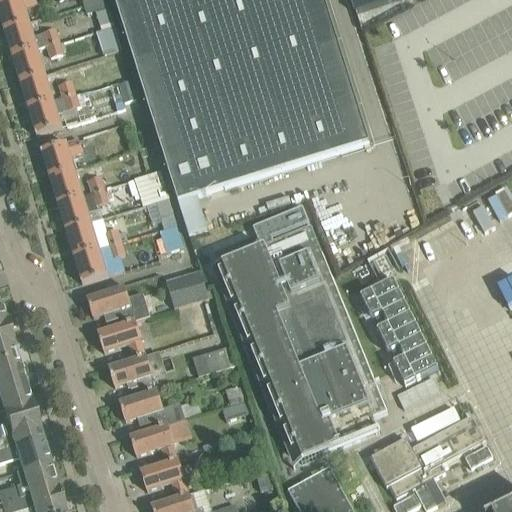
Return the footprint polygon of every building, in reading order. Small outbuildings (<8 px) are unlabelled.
[(17,0),(0,5),(0,17),(5,33),(31,25),(26,11),(38,7),(36,0),(17,0)] [(116,0),(181,206),(371,147),(324,0),(116,0)] [(351,0),(356,15),(403,0),(351,0)] [(104,1),(84,7),(88,17),(96,14),(107,11),(104,1)] [(5,33),(13,60),(39,52),(35,39),(31,25),(5,33)] [(57,33),(35,39),(39,52),(47,49),(61,45),(57,33)] [(61,45),(47,49),(51,62),(64,58),(61,45)] [(13,60),(21,86),(47,78),(43,64),(39,52),(13,60)] [(21,86),(29,113),(55,105),(47,78),(21,86)] [(120,87),(126,107),(140,102),(134,82),(120,87)] [(74,85),(61,88),(65,101),(77,98),(74,85)] [(77,98),(65,101),(69,113),(81,110),(77,98)] [(55,105),(29,113),(38,139),(63,131),(55,105)] [(42,155),(51,182),(76,174),(72,160),(84,156),(80,143),(68,147),(42,155)] [(51,182),(59,208),(84,200),(94,197),(90,184),(80,187),(76,174),(51,182)] [(90,184),(94,197),(107,193),(103,180),(90,184)] [(107,193),(94,197),(98,210),(111,206),(107,193)] [(59,208),(67,234),(103,223),(100,213),(99,213),(98,210),(94,197),(84,200),(59,208)] [(157,206),(165,233),(177,230),(178,229),(170,202),(157,206)] [(103,223),(67,234),(75,260),(100,252),(111,249),(107,236),(103,223)] [(177,230),(165,233),(160,235),(167,256),(184,251),(177,230)] [(214,271),(295,472),(381,436),(375,422),(388,416),(312,231),(214,271)] [(124,245),(129,243),(126,233),(121,235),(121,232),(107,236),(111,249),(124,245)] [(124,245),(111,249),(113,257),(114,261),(128,257),(124,245)] [(100,252),(75,260),(83,287),(109,279),(103,260),(113,257),(111,249),(100,252)] [(167,285),(176,314),(210,303),(201,274),(167,285)] [(395,285),(362,302),(373,323),(384,317),(389,328),(378,334),(389,355),(399,349),(406,363),(395,368),(405,389),(439,372),(395,285)] [(126,291),(88,302),(94,322),(105,319),(107,326),(122,321),(124,329),(151,321),(144,297),(130,302),(126,291)] [(498,294),(455,314),(466,336),(509,316),(498,294)] [(205,316),(190,321),(194,336),(210,332),(205,316)] [(0,350),(15,346),(7,321),(6,321),(0,323),(0,350)] [(151,321),(124,329),(99,337),(105,356),(131,348),(136,363),(146,360),(142,345),(143,345),(137,326),(151,322),(151,321)] [(0,375),(21,369),(14,346),(0,350),(0,375)] [(196,361),(201,380),(232,372),(226,352),(196,361)] [(142,383),(146,398),(157,395),(152,379),(153,379),(148,360),(146,360),(136,363),(110,371),(116,391),(142,383)] [(0,401),(28,394),(21,369),(0,375),(0,401)] [(433,381),(398,398),(405,412),(440,395),(433,381)] [(8,426),(37,417),(31,400),(31,401),(28,394),(0,401),(0,415),(4,414),(8,426)] [(155,426),(157,433),(186,424),(181,407),(164,413),(158,395),(157,395),(146,398),(121,406),(126,425),(138,422),(141,430),(155,426)] [(235,408),(224,412),(228,424),(239,420),(235,408)] [(452,414),(431,425),(435,433),(457,423),(452,414)] [(0,454),(43,441),(37,417),(8,426),(0,428),(0,454)] [(392,509),(393,511),(415,511),(421,509),(412,494),(416,492),(425,511),(433,511),(438,510),(426,486),(445,475),(442,469),(462,457),(470,473),(492,460),(487,450),(472,458),(469,453),(485,444),(472,421),(427,446),(426,445),(412,452),(408,443),(369,464),(385,492),(388,490),(396,503),(407,497),(409,500),(392,509)] [(406,438),(412,448),(434,437),(428,427),(406,438)] [(163,452),(168,467),(179,464),(174,449),(175,448),(169,429),(157,433),(131,441),(137,460),(163,452)] [(0,470),(20,465),(22,474),(34,471),(50,466),(43,441),(0,454),(0,470)] [(249,446),(229,452),(231,459),(251,454),(249,446)] [(168,467),(142,475),(148,495),(174,487),(179,502),(189,499),(184,483),(186,483),(180,464),(179,464),(168,467)] [(0,506),(1,506),(58,489),(50,466),(34,471),(22,474),(16,476),(20,487),(0,492),(0,506)] [(289,495),(298,511),(353,511),(331,472),(289,495)] [(270,474),(257,478),(261,495),(275,491),(270,474)] [(65,511),(58,488),(58,489),(1,506),(2,511),(65,511)] [(194,511),(191,498),(189,499),(153,510),(153,511),(194,511)]
